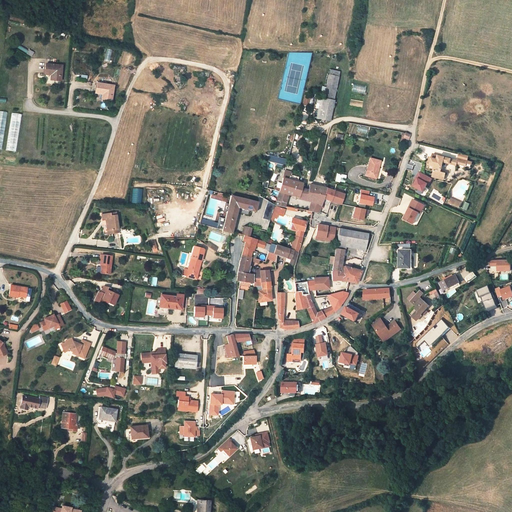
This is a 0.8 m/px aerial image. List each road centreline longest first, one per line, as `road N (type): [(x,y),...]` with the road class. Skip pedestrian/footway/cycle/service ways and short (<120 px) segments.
road 1 (tertiary): [(250,414),(395,398),(473,330),(511,316)]
road 2 (residential): [(56,274),(117,120),(30,108)]
road 3 (tertiary): [(102,511),(108,491),(127,472),(203,452),(250,414)]
road 4 (unclassified): [(205,330),(98,323),(56,274)]
road 5 (track): [(414,130),(432,59),(511,71)]
road 6 (residential): [(481,257),(394,285),(358,286)]
